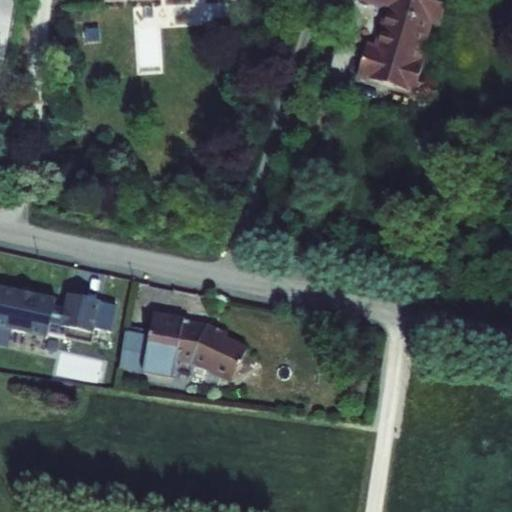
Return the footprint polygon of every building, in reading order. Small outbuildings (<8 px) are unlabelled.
[(362,0),(390,8),(378,49),(368,46),(358,77),(416,95),(429,54),(424,52),(433,23),(443,26),(450,0),(362,0)] [(48,335),(66,338),(68,329),(94,335),(101,303),(67,295),(64,310),(54,308),(56,300),(36,296),(28,289),(19,292),(0,288),(0,327),(47,338),(48,335)] [(234,379),(248,351),(226,340),(228,336),(207,326),(205,330),(189,327),(190,322),(154,316),(151,332),(128,327),(121,370),(174,380),(177,361),(192,364),(229,381),(234,379)] [(129,327),(141,329),(143,320),(131,317),(129,327)] [(92,344),(94,335),(68,329),(66,338),(92,344)]
